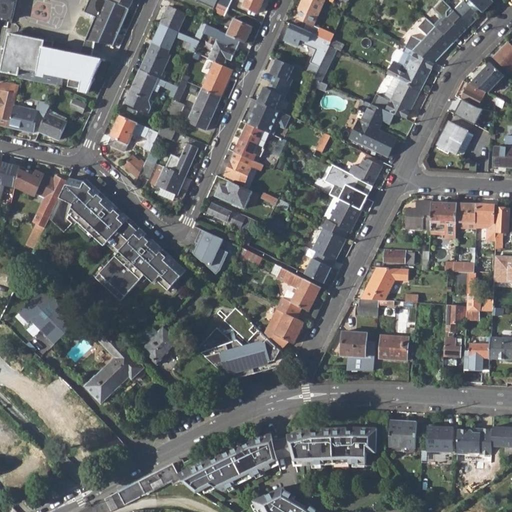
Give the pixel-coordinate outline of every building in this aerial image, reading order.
[(0,0),(0,16),(13,20),(17,2),(9,0),(0,0)] [(112,45),(132,0),(89,0),(85,12),(96,16),(87,40),(95,42),(112,45)] [(190,0),(196,2),(197,1),(214,8),(217,2),(217,0),(190,0)] [(245,0),(242,7),(258,13),(264,0),(245,0)] [(303,0),(296,17),(314,25),(325,0),(332,0),(346,6),(349,2),(344,0),(303,0)] [(454,11),(470,27),(477,20),(473,17),(479,11),(482,14),(493,4),(490,0),(470,0),(467,3),(464,1),(454,11)] [(213,11),(224,16),(228,8),(217,2),(214,8),(213,11)] [(435,27),(450,40),(455,35),(462,35),(470,27),(454,11),(449,6),(444,11),(445,12),(445,17),(435,27)] [(161,25),(178,32),(186,15),(168,7),(161,25)] [(435,27),(445,17),(445,12),(444,11),(432,24),(435,27)] [(426,18),(418,27),(427,36),(422,41),(412,36),(406,47),(415,52),(432,62),(436,54),(439,55),(441,51),(443,50),(445,52),(454,43),(450,40),(435,27),(432,24),(426,18)] [(241,40),(246,42),(252,28),(234,20),(228,35),(241,40)] [(310,63),(320,67),(321,65),(324,56),(330,45),(331,41),(316,35),(293,24),(286,40),(298,46),(300,43),(316,50),(310,63)] [(161,25),(140,71),(154,77),(160,79),(169,57),(168,56),(176,37),(197,46),(199,41),(194,39),(178,32),(161,25)] [(218,39),(210,59),(214,61),(223,65),(226,58),(232,60),(236,50),(241,40),(228,35),(206,25),(204,31),(203,33),(218,39)] [(316,35),(331,41),(333,37),(335,33),(320,26),(316,35)] [(198,29),(194,39),(199,41),(203,33),(204,31),(198,29)] [(2,72),(20,76),(20,78),(37,82),(38,75),(47,77),(45,83),(64,88),(66,78),(71,79),(70,86),(81,89),(81,90),(89,92),(94,80),(103,59),(92,57),(81,54),(44,47),(45,40),(11,33),(2,72)] [(454,43),(462,35),(455,35),(450,40),(454,43)] [(345,43),(333,37),(331,41),(330,45),(338,49),(341,51),(345,43)] [(87,40),(81,54),(92,57),(95,42),(87,40)] [(510,69),(511,71),(511,44),(511,43),(510,42),(495,59),(508,71),(510,69)] [(330,45),(324,56),(333,60),(338,49),(330,45)] [(406,47),(397,65),(392,62),(386,74),(394,78),(400,81),(420,91),(434,63),(432,62),(415,52),(406,47)] [(436,54),(432,62),(434,63),(435,63),(445,52),(443,50),(441,51),(439,55),(436,54)] [(324,56),(321,65),(329,69),(333,60),(324,56)] [(295,66),(278,58),(271,72),(276,74),(270,88),(265,86),(259,100),(276,108),(281,98),(285,99),(294,78),(290,77),(295,66)] [(214,61),(203,88),(211,92),(221,96),(233,69),(223,65),(214,61)] [(491,63),(470,85),(486,93),(489,94),(505,77),(491,63)] [(316,76),(324,80),(329,69),(321,65),(320,67),(316,75),(316,76)] [(125,105),(148,115),(153,102),(149,101),(153,92),(157,94),(160,87),(165,89),(168,83),(160,79),(154,77),(140,71),(125,105)] [(316,76),(313,82),(326,89),(329,82),(324,80),(316,76)] [(391,100),(400,81),(394,78),(384,97),(391,100)] [(394,113),(406,119),(420,91),(400,81),(391,100),(384,97),(378,94),(373,103),(394,113)] [(0,105),(0,124),(10,127),(14,115),(16,106),(21,86),(9,83),(4,85),(0,83),(0,95),(2,96),(0,105)] [(167,113),(180,119),(186,106),(177,102),(185,85),(181,83),(167,113)] [(463,97),(479,106),(486,93),(470,85),(469,84),(463,97)] [(187,123),(206,131),(221,96),(211,92),(203,88),(187,123)] [(497,105),(503,107),(506,102),(497,98),(497,105)] [(71,107),(83,112),(86,104),(74,99),(71,107)] [(276,108),(259,100),(249,123),(271,133),(275,135),(279,125),(286,128),(292,115),(276,108)] [(14,115),(10,127),(34,133),(37,122),(43,124),(50,110),(52,104),(40,101),(38,111),(16,106),(14,115)] [(455,116),(476,126),(483,111),(463,101),(455,116)] [(389,123),(394,113),(373,103),(369,102),(361,121),(358,120),(350,137),(388,156),(397,137),(379,129),(383,120),(389,123)] [(40,131),(60,140),(68,122),(66,121),(67,118),(50,110),(43,124),(40,131)] [(108,145),(125,152),(134,132),(148,139),(144,147),(151,150),(158,134),(120,117),(108,145)] [(438,146),(456,155),(468,131),(450,122),(438,146)] [(236,152),(257,160),(258,154),(255,152),(259,144),(265,146),(271,133),(249,123),(236,152)] [(158,134),(170,140),(174,131),(162,126),(158,134)] [(314,155),(321,158),(331,135),(325,132),(314,155)] [(511,135),(506,135),(505,147),(496,147),(495,167),(511,167),(511,135)] [(279,146),(284,149),(287,141),(288,140),(282,138),(279,146)] [(172,155),(166,168),(186,177),(198,148),(188,143),(181,159),(172,155)] [(226,175),(246,185),(257,160),(236,152),(226,175)] [(147,159),(156,163),(158,157),(149,153),(147,159)] [(134,154),(124,165),(138,178),(140,175),(146,161),(143,158),(141,160),(134,154)] [(355,177),(373,185),(382,167),(365,157),(355,177)] [(140,175),(149,179),(156,163),(147,159),(146,161),(140,175)] [(6,185),(16,188),(22,166),(2,162),(0,169),(0,200),(2,201),(6,185)] [(152,183),(162,188),(176,194),(178,195),(186,177),(166,168),(161,165),(152,183)] [(358,208),(361,210),(373,186),(373,185),(355,177),(332,165),(325,180),(334,184),(330,193),(334,195),(340,199),(358,208)] [(29,189),(38,193),(40,188),(48,192),(46,196),(34,222),(45,227),(60,197),(70,178),(57,174),(55,178),(53,181),(46,178),(45,173),(37,170),(35,173),(22,166),(16,188),(27,192),(29,189)] [(75,206),(87,184),(70,178),(60,197),(75,206)] [(217,195),(246,208),(254,191),(232,182),(232,183),(229,181),(227,187),(222,184),(217,195)] [(95,191),(87,184),(75,206),(72,211),(78,217),(76,220),(105,246),(107,244),(109,241),(121,252),(118,255),(97,278),(122,301),(142,280),(146,275),(149,278),(155,283),(158,280),(170,291),(177,282),(188,271),(170,255),(168,258),(163,253),(165,251),(153,240),(151,242),(146,238),(148,235),(142,230),(140,232),(129,222),(132,220),(125,214),(123,217),(118,212),(120,210),(108,199),(106,202),(101,197),(103,195),(97,189),(95,191)] [(48,192),(40,188),(38,193),(46,196),(48,192)] [(173,202),(176,194),(162,188),(159,195),(173,202)] [(262,197),(276,204),(279,199),(265,192),(262,197)] [(322,217),(326,219),(329,220),(340,199),(334,195),(322,217)] [(290,205),(279,199),(276,204),(287,210),(290,205)] [(329,230),(343,237),(347,230),(350,232),(355,221),(352,219),(358,208),(340,199),(329,220),(326,219),(322,227),(323,227),(329,230)] [(405,229),(431,230),(431,229),(433,202),(417,202),(416,211),(406,210),(405,229)] [(443,241),(456,241),(457,223),(458,204),(433,202),(431,229),(444,230),(443,241)] [(210,213),(243,227),(247,217),(214,203),(210,213)] [(458,204),(457,223),(478,224),(478,223),(479,205),(458,204)] [(491,239),(497,239),(498,209),(495,209),(495,205),(479,205),(478,223),(491,224),(491,239)] [(361,210),(358,208),(352,219),(355,221),(361,210)] [(496,249),(501,249),(502,233),(509,233),(510,210),(498,209),(497,239),(496,249)] [(8,218),(21,224),(24,217),(11,211),(8,218)] [(78,217),(72,211),(70,215),(76,220),(78,217)] [(247,232),(253,235),(260,221),(253,218),(247,232)] [(142,230),(132,220),(129,222),(140,232),(142,230)] [(284,228),(271,221),(269,226),(282,233),(284,228)] [(343,237),(329,230),(323,227),(313,249),(316,250),(335,260),(347,239),(343,237)] [(224,239),(202,229),(196,242),(199,244),(198,247),(196,246),(193,252),(217,274),(221,270),(229,252),(220,248),(224,239)] [(121,252),(109,241),(107,244),(118,255),(121,252)] [(264,258),(243,247),(239,255),(235,265),(241,268),(245,258),(260,264),(264,258)] [(29,261),(53,285),(62,275),(35,248),(29,261)] [(304,274),(324,283),(335,260),(316,250),(304,274)] [(385,263),(414,265),(414,254),(407,253),(407,251),(386,250),(385,263)] [(469,273),(476,274),(476,253),(472,253),(471,264),(455,263),(455,268),(455,272),(469,273)] [(511,257),(503,257),(503,260),(496,260),(495,277),(503,278),(502,280),(511,280),(511,257)] [(297,288),(291,300),(282,296),(276,308),(284,312),(296,319),(302,309),(308,312),(321,287),(282,267),(277,278),(297,288)] [(385,301),(396,279),(409,281),(410,270),(377,268),(366,288),(366,300),(380,301),(385,301)] [(476,274),(469,273),(469,294),(467,311),(481,312),(482,297),(475,297),(476,274)] [(177,282),(170,291),(173,293),(180,285),(177,282)] [(63,321),(71,314),(45,287),(20,312),(29,322),(32,320),(54,344),(70,329),(63,321)] [(405,302),(418,303),(418,295),(405,294),(405,302)] [(360,307),(379,309),(380,301),(366,300),(360,299),(360,307)] [(464,307),(447,306),(446,322),(447,322),(447,332),(451,332),(453,332),(453,325),(463,319),(464,307)] [(286,356),(283,351),(271,339),(264,332),(236,307),(224,320),(257,350),(254,354),(238,340),(233,341),(218,327),(198,348),(232,380),(281,366),(286,356)] [(356,316),(379,317),(379,309),(360,307),(356,307),(356,316)] [(293,342),(303,322),(296,319),(284,312),(276,308),(266,328),(275,332),(274,332),(271,339),(283,351),(293,342)] [(467,320),(481,321),(481,312),(467,311),(467,320)] [(143,350),(159,364),(181,341),(165,326),(143,350)] [(117,357),(107,367),(123,384),(131,376),(134,379),(145,368),(106,327),(96,336),(117,357)] [(264,332),(271,339),(274,332),(275,332),(266,328),(264,332)] [(367,343),(368,334),(344,333),(343,356),(351,357),(350,371),(374,373),(376,343),(367,343)] [(381,359),(408,361),(409,338),(382,336),(381,359)] [(419,375),(443,377),(444,359),(438,358),(439,348),(423,345),(423,338),(415,337),(414,356),(421,357),(419,375)] [(492,339),(493,337),(487,337),(487,338),(480,338),(480,339),(472,339),(472,343),(471,343),(470,350),(466,350),(465,369),(467,369),(467,379),(479,380),(480,370),(490,370),(490,359),(491,358),(491,339),(492,339)] [(490,359),(511,360),(511,339),(492,339),(491,339),(491,358),(490,359)] [(446,357),(460,358),(461,340),(451,340),(446,340),(446,357)] [(118,387),(123,384),(107,367),(103,371),(118,387)] [(86,386),(103,403),(118,387),(103,371),(86,386)] [(63,397),(71,389),(58,376),(50,383),(54,388),(52,389),(57,394),(59,393),(63,397)] [(165,400),(176,411),(186,402),(174,390),(165,400)] [(49,410),(57,419),(67,408),(59,400),(49,410)] [(50,430),(56,436),(62,436),(67,430),(71,433),(87,418),(72,404),(67,408),(57,419),(51,424),(50,430)] [(391,419),(389,446),(416,448),(417,421),(391,419)] [(428,450),(452,452),(453,427),(429,426),(428,450)] [(494,429),(493,446),(511,446),(511,427),(494,427),(494,429)] [(311,430),(288,435),(294,456),(295,462),(298,474),(376,470),(378,428),(311,430)] [(494,429),(482,428),(481,433),(474,432),(474,430),(459,429),(458,453),(469,454),(469,452),(480,453),(480,455),(493,455),(493,446),(494,429)] [(179,461),(174,463),(182,480),(196,493),(216,505),(281,473),(278,460),(272,439),(271,434),(249,439),(198,465),(199,457),(185,463),(183,460),(179,461)] [(288,435),(272,439),(278,460),(294,456),(288,435)] [(5,467),(22,483),(46,459),(29,442),(5,467)] [(105,499),(111,511),(126,505),(173,482),(175,484),(182,480),(174,463),(156,473),(105,499)] [(319,511),(305,501),(300,503),(294,499),(295,496),(284,489),(283,487),(255,500),(256,503),(253,504),(254,509),(250,510),(250,511),(319,511)] [(99,502),(103,511),(111,511),(105,499),(99,502)] [(92,506),(95,511),(103,511),(99,502),(92,506)]
